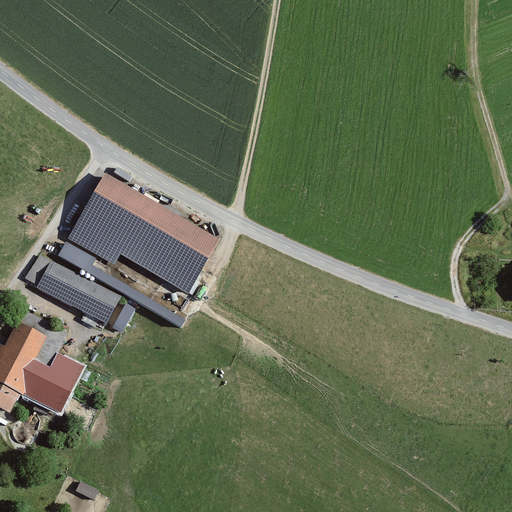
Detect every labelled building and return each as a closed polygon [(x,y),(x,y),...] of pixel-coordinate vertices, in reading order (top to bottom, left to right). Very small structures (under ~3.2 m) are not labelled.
[(223,241),(105,173),(68,239),(185,306),(223,241)] [(66,240),(58,253),(89,270),(96,257),(66,240)] [(122,298),(51,264),(38,290),(110,324),(122,298)] [(70,330),(21,308),(0,353),(0,406),(14,413),(24,393),(66,412),(86,369),(57,356),(70,330)] [(75,489),(95,498),(99,487),(80,479),(75,489)]
